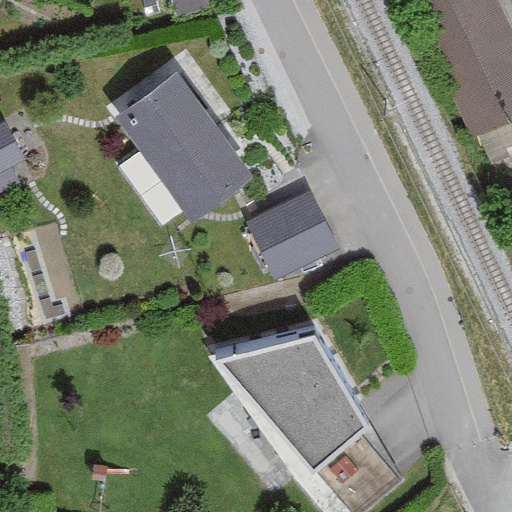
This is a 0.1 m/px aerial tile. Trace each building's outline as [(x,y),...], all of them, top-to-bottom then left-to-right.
[(204,16),(202,0),(171,0),(173,19),(204,16)] [(511,121),(511,37),(493,0),(404,0),(474,140),(511,121)] [(257,181),(179,81),(119,128),(196,228),(257,181)] [(22,169),(4,131),(0,132),(0,201),(18,193),(10,175),(22,169)] [(336,252),(308,198),(249,228),(277,282),(336,252)] [(312,334),(212,355),(319,511),(372,511),(414,483),(312,334)]
